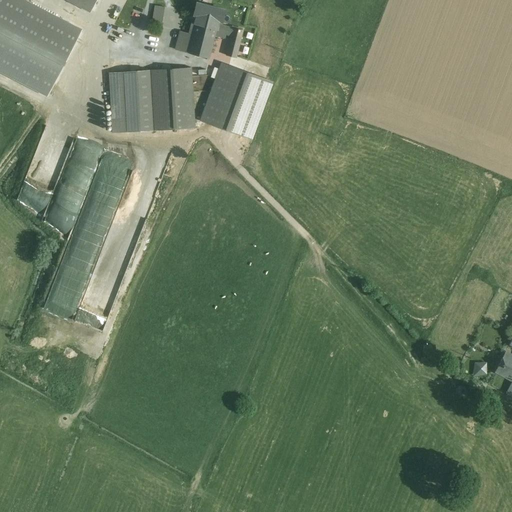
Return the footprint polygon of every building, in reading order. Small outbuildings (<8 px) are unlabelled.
[(0,0),(0,68),(48,94),(80,32),(18,0),(0,0)] [(96,0),(70,0),(91,10),(96,0)] [(225,10),(197,3),(194,15),(197,16),(195,24),(217,30),(218,24),(219,22),(222,22),(225,10)] [(165,7),(155,6),(152,22),(162,24),(165,7)] [(129,45),(143,10),(136,7),(126,29),(115,25),(110,38),(129,45)] [(217,30),(195,24),(192,23),(189,34),(181,31),(176,50),(209,58),(215,36),(217,30)] [(233,28),(218,24),(217,30),(215,36),(225,38),(226,34),(232,36),(233,28)] [(243,31),(233,28),(232,36),(231,36),(226,55),(236,58),(243,31)] [(233,67),(223,64),(219,75),(213,91),(202,121),(251,139),(272,82),(233,67)] [(191,68),(151,70),(155,131),(195,128),(193,92),(192,88),(193,88),(192,76),(191,68)] [(148,70),(110,73),(113,133),(152,131),(150,101),(148,70)] [(219,75),(192,76),(193,88),(192,88),(193,92),(213,91),(219,75)] [(57,167),(63,168),(74,134),(46,125),(38,151),(52,156),(48,168),(56,170),(57,167)] [(113,189),(111,189),(108,205),(118,207),(123,178),(116,176),(113,189)] [(511,353),(505,350),(494,372),(511,382),(511,381),(511,353)] [(487,374),(487,362),(475,362),(475,374),(487,374)]
